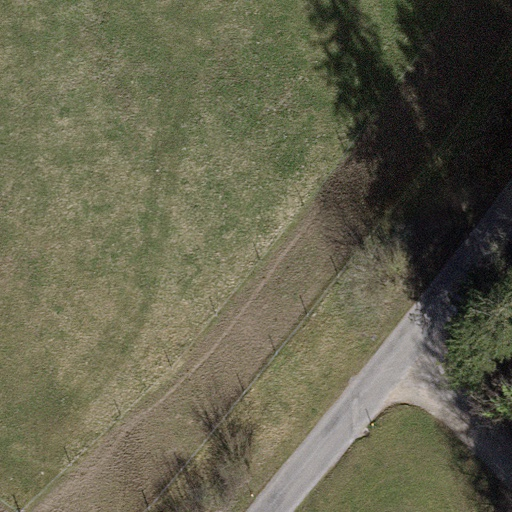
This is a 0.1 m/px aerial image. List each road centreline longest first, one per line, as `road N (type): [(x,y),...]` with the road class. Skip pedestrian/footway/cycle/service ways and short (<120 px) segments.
road 1 (unclassified): [(511,205),(397,361),(268,511)]
road 2 (track): [(397,361),(511,470)]
